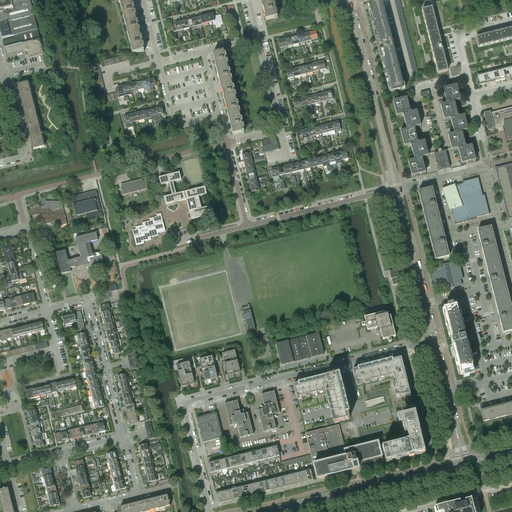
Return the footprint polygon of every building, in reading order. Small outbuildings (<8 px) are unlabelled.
[(0,0),(0,32),(2,39),(17,35),(37,30),(29,0),(0,0)] [(382,0),(379,0),(368,3),(368,4),(369,8),(377,40),(379,45),(380,50),(381,55),(389,88),(391,93),(405,89),(404,84),(403,84),(391,37),(390,37),(382,7),(383,7),(383,4),(382,0)] [(394,0),(407,52),(412,51),(399,0),(394,0)] [(273,1),(267,3),(262,4),(266,20),(277,18),(277,19),(273,1)] [(132,3),(126,4),(121,5),(125,21),(136,18),(132,3)] [(424,9),(423,10),(422,10),(426,26),(436,23),(432,8),(424,9)] [(212,14),(206,16),(208,23),(214,22),(213,17),(212,14)] [(221,15),(213,17),(214,22),(215,27),(223,25),(221,15)] [(200,17),(194,19),(195,26),(202,25),(200,17)] [(136,18),(125,21),(129,37),(134,36),(140,35),(136,18)] [(194,19),(187,20),(189,28),(195,26),(194,19)] [(187,20),(181,22),(183,29),(189,28),(187,20)] [(181,22),(175,24),(171,25),(173,32),(176,31),(183,29),(181,22)] [(436,23),(426,26),(430,42),(440,39),(436,23)] [(37,30),(17,35),(17,37),(7,40),(7,42),(3,43),(4,48),(40,39),(37,30)] [(507,30),(498,32),(492,34),(494,44),(510,40),(507,30)] [(316,31),(309,33),(311,40),(318,39),(316,31)] [(309,33),(303,35),(305,42),(311,40),(309,33)] [(492,34),(482,36),(475,38),(478,48),(494,44),(492,34)] [(140,35),(134,36),(129,37),(133,54),(143,51),(144,52),(140,35)] [(303,35),(297,36),(299,44),(305,42),(303,35)] [(297,36),(291,38),(293,45),(299,44),(297,36)] [(291,38),(284,39),(286,47),(293,45),(291,38)] [(40,39),(4,48),(6,56),(25,51),(26,54),(29,54),(30,57),(43,54),(40,39)] [(284,39),(278,41),(280,48),(286,47),(284,39)] [(440,39),(430,42),(434,58),(444,55),(440,39)] [(213,54),(217,70),(228,68),(224,51),(213,54)] [(444,55),(434,58),(438,74),(448,71),(444,55)] [(323,62),(317,63),(319,71),(325,69),(323,62)] [(317,63),(311,65),(313,72),(319,71),(317,63)] [(311,65),(305,66),(306,74),(313,72),(311,65)] [(305,66),(298,68),(300,75),(306,74),(305,66)] [(228,68),(217,70),(221,86),(232,83),(228,68)] [(298,68),(292,69),(294,77),(300,75),(298,68)] [(292,69),(285,71),(287,79),(294,77),(292,69)] [(154,91),(153,87),(156,86),(154,78),(148,80),(150,87),(151,91),(152,95),(152,97),(154,96),(153,94),(154,94),(153,91),(154,91)] [(151,91),(150,87),(148,80),(142,81),(144,89),(144,91),(147,91),(149,92),(150,97),(152,97),(152,95),(151,91)] [(144,89),(142,81),(135,83),(137,90),(144,89)] [(28,82),(17,85),(21,101),(32,98),(28,82)] [(135,83),(129,85),(131,92),(137,90),(135,83)] [(232,83),(221,86),(225,102),(236,100),(232,83)] [(129,85),(123,86),(125,94),(131,92),(129,85)] [(450,87),(443,89),(444,96),(458,92),(457,85),(452,87),(450,87)] [(125,94),(123,86),(116,88),(118,93),(116,93),(116,96),(125,94)] [(331,92),(325,93),(326,101),(333,99),(331,92)] [(445,104),(440,105),(442,113),(456,109),(454,103),(453,103),(452,101),(455,100),(455,101),(460,100),(458,92),(444,96),(446,102),(448,102),(448,105),(445,105),(445,104)] [(325,93),(318,95),(320,102),(326,101),(325,93)] [(318,95),(312,96),(314,104),(320,102),(318,95)] [(312,96),(306,98),(308,105),(314,104),(312,96)] [(32,98),(21,101),(25,117),(36,114),(32,98)] [(306,98),(299,100),(301,107),(308,105),(306,98)] [(393,101),(394,108),(408,105),(407,98),(400,99),(400,100),(398,100),(393,101)] [(236,100),(225,102),(229,118),(240,116),(236,100)] [(299,100),(293,101),(295,109),(301,107),(299,100)] [(405,115),(403,116),(405,122),(419,119),(417,111),(412,112),(412,114),(409,114),(409,112),(410,112),(408,105),(394,108),(396,116),(402,115),(401,114),(404,113),(405,115)] [(162,107),(155,109),(158,120),(159,124),(161,123),(160,120),(161,119),(160,115),(163,115),(162,107)] [(487,130),(490,129),(494,128),(494,125),(496,125),(497,126),(501,125),(500,124),(503,123),(508,141),(511,139),(511,107),(490,113),(490,112),(483,113),(487,130)] [(158,120),(155,109),(149,110),(151,118),(151,120),(154,119),(156,121),(158,120)] [(456,109),(442,113),(444,120),(449,119),(449,118),(451,117),(452,119),(450,120),(452,126),(466,123),(464,115),(459,117),(459,118),(457,118),(456,116),(458,116),(456,109)] [(151,120),(151,118),(149,110),(143,112),(145,119),(145,123),(146,127),(149,126),(148,123),(148,121),(151,120)] [(145,119),(143,112),(136,113),(138,121),(145,119)] [(136,113),(130,115),(132,122),(138,121),(136,113)] [(36,114),(25,117),(29,133),(40,130),(36,114)] [(132,122),(130,115),(122,117),(124,125),(132,122)] [(240,116),(229,118),(233,135),(243,132),(244,133),(240,116)] [(419,119),(405,122),(406,128),(408,128),(409,130),(406,131),(405,130),(400,131),(402,139),(416,135),(415,129),(413,129),(412,127),(415,126),(415,127),(421,126),(419,119)] [(332,124),(334,131),(335,135),(336,138),(338,138),(337,134),(338,134),(338,132),(341,131),(339,122),(332,124)] [(453,134),(448,135),(450,143),(463,139),(462,133),(460,133),(460,131),(463,130),(463,131),(468,130),(466,123),(452,126),(454,133),(455,132),(456,135),(453,135),(453,134)] [(332,124),(326,125),(328,133),(334,131),(332,124)] [(328,133),(326,125),(320,127),(322,134),(328,133)] [(323,138),(322,134),(320,127),(313,128),(315,136),(318,135),(319,139),(320,139),(321,142),(323,142),(323,138)] [(315,136),(313,128),(307,130),(309,137),(315,136)] [(40,130),(29,133),(33,150),(45,147),(40,130)] [(310,141),(309,137),(307,130),(301,131),(301,135),(299,136),(300,142),(303,141),(303,139),(306,138),(307,140),(308,141),(309,145),(311,145),(310,141)] [(412,145),(411,146),(412,152),(426,149),(424,141),(419,143),(420,144),(417,144),(416,142),(418,142),(416,135),(402,139),(404,146),(409,145),(409,144),(412,143),(412,145)] [(463,139),(450,143),(451,150),(456,149),(456,148),(459,147),(460,150),(458,150),(460,157),(474,153),(472,145),(467,147),(467,148),(464,149),(463,146),(465,146),(463,139)] [(426,149),(412,152),(414,159),(415,158),(416,161),(413,161),(413,160),(408,161),(410,169),(424,166),(422,159),(420,159),(420,157),(423,156),(423,157),(428,156),(426,149)] [(242,155),(244,161),(251,159),(250,153),(252,153),(251,150),(242,152),(243,155),(242,155)] [(346,151),(339,153),(341,160),(348,159),(346,151)] [(438,171),(450,168),(445,151),(442,151),(442,152),(441,152),(441,151),(439,151),(438,152),(438,153),(437,153),(434,154),(438,171)] [(341,160),(339,153),(333,154),(335,162),(336,164),(340,163),(340,165),(342,164),(341,160)] [(474,153),(460,157),(462,164),(468,162),(470,161),(476,160),(474,153)] [(333,154),(327,156),(329,163),(335,162),(333,154)] [(329,163),(327,156),(321,157),(323,165),(323,167),(326,166),(328,168),(330,167),(329,163)] [(321,157),(314,159),(316,166),(323,165),(321,157)] [(251,159),(244,161),(245,167),(253,165),(251,159)] [(314,159),(308,161),(310,168),(316,166),(314,159)] [(308,161),(302,162),(304,170),(310,168),(308,161)] [(302,162),(296,164),(297,171),(304,170),(302,162)] [(296,164),(289,165),(291,173),(297,171),(296,164)] [(511,164),(505,167),(495,169),(508,219),(511,218),(511,164)] [(253,165),(245,167),(247,174),(254,172),(253,165)] [(289,165),(283,167),(285,174),(291,173),(289,165)] [(424,166),(410,169),(412,176),(417,175),(418,174),(419,174),(426,173),(424,166)] [(283,167),(277,168),(279,176),(285,174),(283,167)] [(272,178),(279,176),(277,168),(270,170),(272,178)] [(198,197),(207,195),(205,187),(197,189),(194,189),(176,194),(174,185),(173,182),(181,180),(179,172),(159,178),(161,185),(167,184),(169,183),(170,187),(172,195),(164,197),(165,205),(186,200),(189,212),(191,220),(212,214),(210,208),(210,206),(201,209),(198,197)] [(254,172),(247,174),(248,180),(256,178),(254,172)] [(145,178),(121,184),(123,195),(148,189),(145,178)] [(256,178),(248,180),(250,186),(257,184),(256,178)] [(463,184),(452,186),(443,189),(448,208),(450,207),(454,225),(455,225),(469,221),(468,221),(468,220),(474,218),(489,214),(484,195),(482,196),(478,178),(477,178),(478,178),(462,182),(462,183),(462,182),(463,184)] [(257,184),(250,186),(252,193),(259,191),(257,184)] [(440,222),(435,199),(432,188),(420,191),(421,195),(419,196),(426,222),(427,222),(428,225),(426,226),(427,226),(440,222)] [(103,217),(100,206),(96,191),(71,197),(76,217),(77,216),(86,214),(88,221),(93,220),(103,217)] [(30,207),(31,211),(34,225),(42,223),(43,225),(50,224),(51,226),(58,224),(59,226),(67,224),(61,202),(45,201),(45,205),(45,206),(43,207),(43,206),(40,207),(38,204),(34,206),(30,207)] [(156,215),(157,217),(157,218),(154,219),(154,218),(149,219),(150,221),(150,222),(147,223),(147,222),(142,223),(143,226),(143,227),(140,228),(140,226),(135,227),(136,230),(136,231),(133,232),(133,230),(132,231),(136,246),(144,244),(143,242),(151,240),(150,238),(158,236),(157,233),(163,232),(165,231),(162,221),(162,217),(161,214),(156,215)] [(449,257),(440,222),(427,226),(428,226),(429,229),(428,230),(434,256),(436,256),(437,260),(449,257)] [(477,231),(485,263),(499,259),(491,227),(477,231)] [(92,255),(92,251),(90,244),(90,243),(98,241),(97,235),(96,233),(75,238),(77,245),(77,246),(78,246),(78,245),(78,247),(78,248),(78,250),(78,251),(79,252),(79,254),(80,255),(80,256),(81,257),(81,258),(81,257),(72,260),(68,261),(67,255),(66,253),(66,251),(65,251),(63,251),(60,252),(56,253),(61,274),(71,272),(70,269),(75,267),(92,263),(93,266),(104,264),(101,252),(94,254),(92,255)] [(2,246),(3,252),(12,250),(11,244),(2,246)] [(12,250),(3,252),(5,258),(14,256),(12,250)] [(14,256),(5,258),(6,264),(15,262),(14,256)] [(508,296),(499,259),(485,263),(494,299),(508,296)] [(442,265),(443,266),(443,267),(430,270),(435,290),(448,286),(448,289),(462,285),(461,279),(463,279),(460,267),(458,267),(456,261),(442,265)] [(15,262),(6,264),(8,270),(17,268),(18,268),(17,262),(15,262)] [(17,268),(8,270),(9,276),(18,274),(17,268)] [(393,285),(400,284),(405,275),(403,269),(397,270),(396,270),(389,272),(391,279),(393,285)] [(18,274),(9,276),(11,283),(20,280),(18,274)] [(33,293),(27,295),(29,304),(36,302),(33,293)] [(27,295),(21,296),(23,305),(29,304),(27,295)] [(21,296),(15,298),(17,307),(23,305),(21,296)] [(511,313),(508,296),(494,299),(503,333),(511,330),(511,313)] [(15,298),(9,299),(11,308),(17,307),(15,298)] [(9,299),(3,301),(5,310),(11,308),(9,299)] [(109,304),(100,307),(101,313),(110,310),(109,304)] [(463,335),(456,306),(453,306),(452,304),(447,305),(448,308),(443,309),(450,338),(453,338),(453,339),(451,339),(452,345),(454,345),(455,346),(453,346),(460,376),(463,375),(464,377),(469,376),(468,374),(473,372),(465,343),(464,344),(463,342),(465,342),(464,336),(462,337),(461,335),(463,335)] [(255,330),(254,325),(253,322),(249,306),(247,307),(242,308),(247,332),(255,330)] [(110,310),(101,313),(103,319),(112,316),(110,310)] [(80,312),(74,313),(76,322),(77,324),(83,322),(80,312)] [(74,313),(68,315),(70,324),(76,322),(74,313)] [(392,337),(387,317),(385,318),(384,315),(382,315),(381,314),(361,319),(364,331),(372,329),(373,333),(377,332),(379,341),(392,337)] [(60,322),(63,321),(64,325),(70,324),(68,315),(59,317),(60,322)] [(112,316),(103,319),(104,325),(113,323),(112,316)] [(42,321),(35,323),(38,332),(44,330),(42,321)] [(35,323),(29,324),(32,333),(38,332),(35,323)] [(113,323),(104,325),(106,331),(115,329),(113,323)] [(29,324),(23,326),(26,335),(32,333),(29,324)] [(23,326),(17,327),(20,336),(26,335),(23,326)] [(17,327),(11,329),(13,338),(20,336),(17,327)] [(11,329),(5,330),(7,339),(13,338),(11,329)] [(115,329),(106,331),(107,337),(116,335),(115,329)] [(86,333),(77,335),(78,342),(87,339),(86,333)] [(324,355),(318,333),(276,344),(281,365),(324,355)] [(118,341),(116,335),(107,337),(109,343),(118,341)] [(87,339),(78,342),(80,348),(89,345),(87,339)] [(120,340),(118,341),(109,343),(110,349),(119,347),(122,346),(120,340)] [(89,345),(80,348),(81,354),(90,351),(89,345)] [(121,353),(119,347),(110,349),(112,356),(121,353)] [(90,351),(81,354),(83,360),(92,358),(90,351)] [(237,361),(235,351),(222,354),(225,364),(231,362),(237,361)] [(214,366),(212,356),(199,360),(202,369),(208,368),(214,366)] [(92,358),(83,360),(84,366),(93,364),(92,358)] [(424,452),(414,413),(401,358),(358,369),(350,371),(358,407),(362,422),(364,431),(377,428),(382,447),(386,462),(424,452)] [(239,366),(237,361),(231,362),(234,374),(240,372),(239,367),(240,367),(239,365),(239,366)] [(189,362),(176,365),(179,375),(185,374),(192,372),(189,362)] [(234,374),(231,362),(225,364),(226,368),(225,369),(226,370),(227,375),(234,374)] [(93,364),(84,366),(86,372),(95,370),(93,364)] [(217,378),(216,373),(217,372),(216,371),(214,366),(208,368),(211,379),(217,378)] [(211,379),(208,368),(202,369),(203,374),(202,374),(203,376),(205,381),(211,379)] [(95,370),(86,372),(87,378),(96,376),(95,370)] [(193,376),(192,372),(185,374),(188,385),(195,384),(193,378),(194,378),(193,376)] [(117,376),(119,382),(128,380),(126,374),(117,376)] [(188,385),(185,374),(179,375),(180,378),(178,379),(179,379),(179,381),(180,380),(182,387),(188,385)] [(346,407),(341,389),(337,374),(293,385),(297,398),(297,397),(301,396),(301,397),(305,396),(305,395),(309,394),(310,395),(312,394),(312,393),(317,392),(317,393),(319,393),(319,392),(319,391),(324,390),(324,391),(326,391),(331,411),(334,423),(349,420),(346,407)] [(96,376),(87,378),(89,384),(98,382),(96,376)] [(74,378),(68,380),(70,389),(76,387),(74,378)] [(68,380),(62,381),(64,390),(70,389),(68,380)] [(128,380),(119,382),(120,388),(129,386),(128,380)] [(62,381),(56,383),(58,392),(64,390),(62,381)] [(98,382),(89,384),(90,390),(99,388),(98,382)] [(56,383),(50,384),(52,393),(58,392),(56,383)] [(50,384),(44,386),(46,395),(52,393),(50,384)] [(44,386),(38,387),(40,396),(46,395),(44,386)] [(129,386),(120,388),(122,395),(131,392),(129,386)] [(38,387),(31,389),(34,398),(40,396),(38,387)] [(99,388),(90,390),(92,396),(101,394),(99,388)] [(27,399),(34,398),(31,389),(25,390),(27,399)] [(280,413),(274,391),(261,395),(264,406),(262,406),(261,408),(262,409),(258,410),(263,432),(276,429),(273,418),(275,417),(276,416),(276,414),(280,413)] [(131,392),(122,395),(123,401),(132,398),(131,392)] [(101,394),(92,396),(94,402),(102,400),(101,394)] [(132,398),(123,401),(125,407),(134,404),(132,398)] [(102,400),(94,402),(95,408),(104,406),(102,400)] [(253,435),(248,413),(244,414),(243,412),(242,411),(240,412),(237,401),(224,404),(230,426),(234,425),(234,426),(236,427),(237,427),(240,438),(253,435)] [(511,401),(484,409),(483,405),(479,406),(480,410),(483,422),(511,414),(511,401)] [(134,404),(125,407),(126,413),(135,410),(134,404)] [(27,412),(28,418),(37,416),(36,410),(27,412)] [(135,410),(126,413),(128,419),(137,417),(135,410)] [(222,438),(216,413),(197,418),(203,443),(222,438)] [(37,416),(28,418),(30,424),(39,422),(37,416)] [(137,417),(128,419),(129,425),(138,423),(137,417)] [(97,422),(97,424),(99,433),(107,431),(106,426),(104,426),(103,421),(97,422)] [(39,422),(30,424),(31,430),(40,428),(39,422)] [(97,424),(91,425),(93,434),(99,433),(97,424)] [(91,425),(85,427),(87,436),(93,434),(91,425)] [(345,450),(342,438),(339,425),(305,433),(312,461),(345,452),(345,450)] [(85,427),(79,428),(81,437),(87,436),(85,427)] [(42,434),(40,428),(31,430),(33,436),(42,434)] [(79,428),(73,430),(75,439),(81,437),(79,428)] [(73,430),(67,431),(69,440),(75,439),(73,430)] [(67,431),(61,433),(63,442),(69,440),(67,431)] [(46,440),(44,433),(42,434),(33,436),(34,442),(46,440)] [(61,433),(54,434),(57,443),(63,442),(61,433)] [(47,446),(46,440),(34,442),(36,448),(47,446)] [(147,442),(138,445),(140,452),(149,450),(147,442)] [(383,463),(378,442),(345,450),(345,452),(312,461),(317,479),(383,463)] [(149,450),(140,452),(142,458),(151,456),(149,450)] [(107,454),(108,460),(117,458),(116,452),(107,454)] [(151,456),(142,458),(143,464),(152,462),(151,456)] [(117,458),(108,460),(110,466),(119,464),(117,458)] [(74,462),(75,468),(84,466),(83,460),(74,462)] [(152,462),(143,464),(145,471),(154,468),(152,462)] [(119,464),(110,466),(111,472),(120,470),(119,464)] [(84,466),(75,468),(77,474),(86,472),(84,466)] [(42,470),(43,477),(52,474),(50,468),(42,470)] [(154,468),(145,471),(146,477),(155,474),(154,468)] [(120,470),(111,472),(113,478),(122,476),(120,470)] [(315,475),(313,470),(310,470),(305,471),(307,481),(313,480),(312,476),(315,475)] [(89,484),(87,478),(86,472),(77,474),(80,487),(89,484)] [(54,480),(52,474),(43,477),(45,483),(54,480)] [(155,474),(146,477),(148,483),(157,480),(155,474)] [(122,476),(113,478),(114,484),(123,482),(122,476)] [(54,480),(45,483),(46,489),(55,486),(54,480)] [(123,482),(114,484),(116,491),(125,489),(123,482)] [(89,484),(80,487),(81,493),(90,490),(89,484)] [(55,486),(46,489),(48,495),(57,493),(55,486)] [(7,488),(5,489),(5,488),(3,488),(4,489),(0,489),(0,501),(1,506),(5,505),(12,504),(8,488),(7,488)] [(90,490),(81,493),(83,499),(92,497),(90,490)] [(57,493),(48,495),(49,501),(58,499),(57,493)] [(169,502),(170,502),(170,501),(169,501),(167,495),(152,499),(154,510),(170,506),(169,502)] [(465,501),(459,503),(459,501),(447,504),(446,503),(441,504),(441,506),(436,507),(437,511),(480,511),(477,497),(471,499),(471,498),(470,498),(470,499),(464,500),(465,501)] [(58,499),(49,501),(51,507),(60,505),(58,499)] [(144,511),(154,510),(152,499),(136,503),(138,511),(144,511)] [(138,511),(136,503),(120,507),(121,511),(138,511)]
